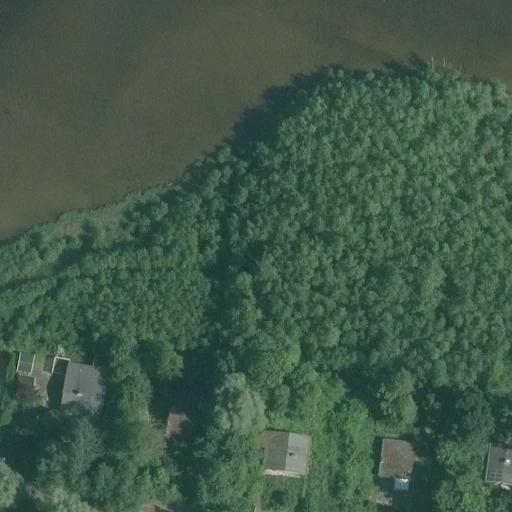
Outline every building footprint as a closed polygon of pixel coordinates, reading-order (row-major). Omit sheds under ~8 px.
[(67,367),(62,397),(78,400),(76,408),(101,413),(108,375),(111,362),(93,359),(91,372),(67,367)] [(165,439),(191,443),(197,403),(172,399),(165,439)] [(272,473),(303,477),(307,443),(261,437),(260,450),(275,452),(272,473)] [(383,444),(378,478),(394,481),(393,492),(407,494),(408,478),(413,447),(383,444)] [(511,452),(495,450),(491,473),(487,473),(485,484),(511,487),(511,452)]
